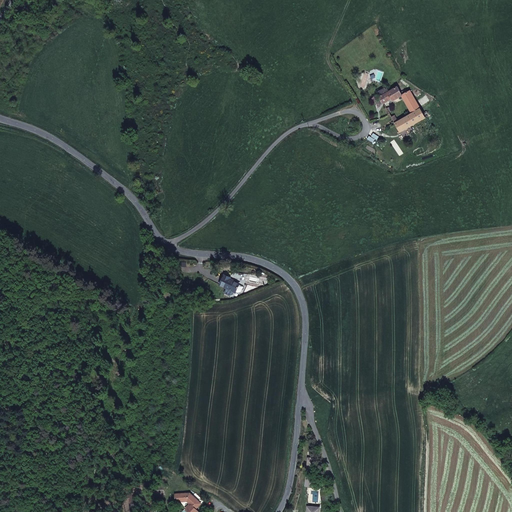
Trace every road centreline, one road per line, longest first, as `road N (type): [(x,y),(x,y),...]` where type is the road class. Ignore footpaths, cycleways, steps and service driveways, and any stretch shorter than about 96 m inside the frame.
road 1 (secondary): [(0,119),(60,142),(113,180),(174,250),(256,261),(289,279),(305,322),(300,396)]
road 2 (unclassified): [(300,396),(340,511)]
